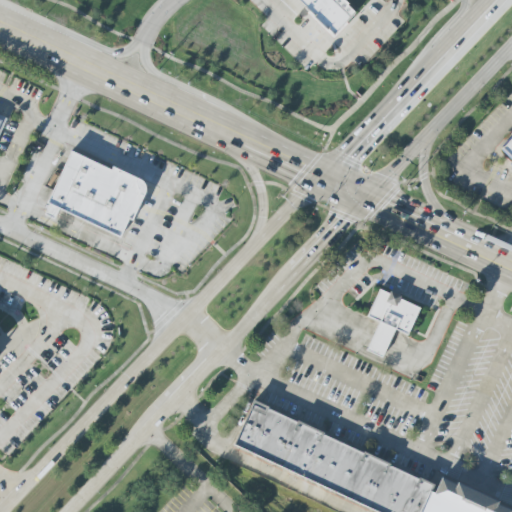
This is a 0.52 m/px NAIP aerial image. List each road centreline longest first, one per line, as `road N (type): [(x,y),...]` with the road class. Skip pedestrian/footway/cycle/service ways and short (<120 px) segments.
road 1 (secondary): [(490,0),(1,511)]
road 2 (secondary): [(69,511),(511,53)]
road 3 (primary): [(0,28),(511,267)]
road 4 (residential): [(0,228),(157,303),(225,348)]
road 5 (residential): [(251,0),(307,52),(331,61),(391,0)]
road 6 (primary): [(227,136),(261,188),(256,246)]
